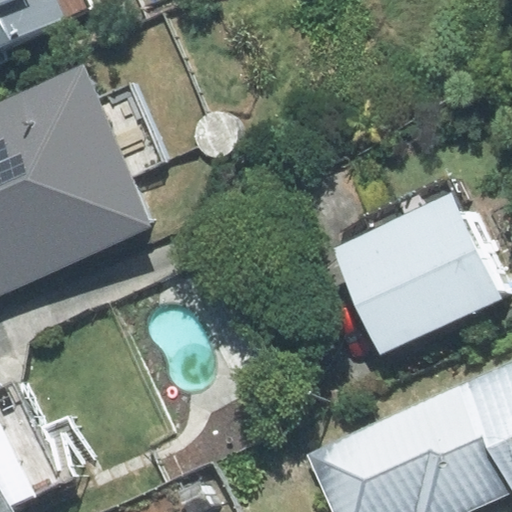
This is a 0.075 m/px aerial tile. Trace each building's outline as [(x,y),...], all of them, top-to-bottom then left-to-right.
[(0,0),(0,73),(17,67),(12,55),(112,13),(106,0),(0,0)] [(17,89),(0,96),(0,120),(26,108),(17,89)] [(70,124),(0,153),(0,271),(112,224),(70,124)] [(511,224),(499,194),(368,249),(413,355),(511,311),(511,224)] [(511,378),(326,457),(349,511),(499,511),(511,507),(511,378)] [(0,403),(0,511),(53,511),(50,504),(93,484),(46,382),(0,403)] [(161,399),(142,409),(151,427),(171,417),(161,399)] [(225,483),(201,494),(209,511),(229,511),(237,508),(225,483)]
